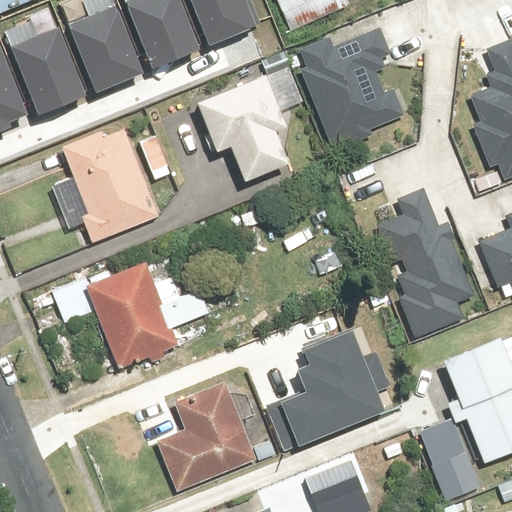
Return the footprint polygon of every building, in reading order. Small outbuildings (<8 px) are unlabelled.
[(0,0),(0,8),(3,18),(38,0),(0,0)] [(125,0),(150,69),(200,51),(181,0),(125,0)] [(194,0),(211,42),(260,24),(250,0),(194,0)] [(356,0),(280,0),(294,31),(358,2),(356,0)] [(69,24),(95,93),(145,74),(119,5),(69,24)] [(12,46),(38,115),(88,96),(62,27),(12,46)] [(332,143),(358,132),(394,118),(406,113),(396,88),(384,93),(370,57),(389,49),(381,29),(308,58),(310,63),(302,67),(332,143)] [(484,120),(475,123),(493,166),(501,163),(507,178),(511,176),(511,38),(489,47),(503,82),(473,94),(484,120)] [(0,131),(12,127),(8,121),(27,114),(0,43),(0,131)] [(216,154),(234,154),(245,187),(294,171),(281,131),(291,127),(272,73),(197,98),(216,154)] [(133,126),(62,150),(91,235),(162,211),(133,126)] [(424,186),(400,196),(407,213),(380,223),(409,294),(401,297),(416,335),(462,316),(456,302),(475,295),(446,222),(439,225),(431,203),(424,186)] [(511,226),(482,238),(501,284),(511,280),(511,226)] [(152,262),(90,286),(123,368),(184,344),(152,262)] [(312,386),(279,399),(298,446),(383,412),(373,388),(385,383),(375,360),(362,365),(350,334),(299,354),(312,386)] [(511,342),(509,335),(446,358),(486,467),(511,457),(511,342)] [(233,377),(183,401),(192,428),(163,443),(179,494),(257,456),(233,377)] [(444,413),(410,430),(445,497),(479,479),(444,413)] [(311,469),(297,475),(312,511),(366,511),(393,500),(384,478),(359,488),(347,462),(314,477),(311,469)]
